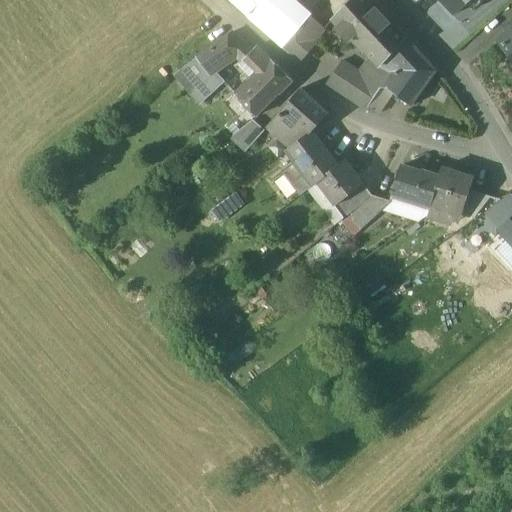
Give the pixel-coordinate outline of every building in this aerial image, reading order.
[(229,0),(247,16),(261,0),(229,0)] [(310,15),(294,0),(261,0),(247,16),(283,48),(310,15)] [(399,31),(369,0),(351,0),(331,20),(364,54),(377,41),(383,47),(399,31)] [(441,0),(455,15),(472,0),(441,0)] [(325,29),(310,15),(283,48),(301,63),(316,44),(315,43),(325,29)] [(511,28),(497,41),(511,58),(511,28)] [(399,31),(383,47),(377,41),(364,54),(369,59),(371,56),(380,63),(386,58),(405,38),(399,31)] [(252,52),(233,33),(199,59),(208,72),(215,71),(236,53),(245,61),(252,52)] [(436,71),(405,38),(386,58),(399,71),(385,88),(393,93),(411,105),(436,71)] [(292,81),(257,47),(252,52),(245,61),(259,74),(237,96),(256,117),(280,94),(281,95),(283,93),(282,92),(292,81)] [(369,59),(359,73),(341,62),(326,84),(331,88),(366,110),(380,90),(387,89),(385,88),(399,71),(386,58),(380,63),(371,56),(369,59)] [(199,59),(176,76),(188,90),(208,72),(199,59)] [(215,71),(208,72),(188,90),(199,104),(227,84),(215,71)] [(164,83),(141,100),(149,111),(172,94),(164,83)] [(387,89),(380,90),(366,110),(377,114),(393,93),(387,89)] [(328,114),(301,90),(280,112),(302,132),(307,137),(328,114)] [(302,132),(280,112),(271,123),(291,145),(302,132)] [(254,120),(229,138),(245,152),(265,130),(254,120)] [(339,166),(313,132),(307,137),(286,152),(313,186),(317,183),(339,166)] [(339,166),(317,183),(336,207),(342,202),(364,185),(346,161),(339,166)] [(422,173),(401,166),(392,195),(430,207),(431,205),(440,177),(422,172),(422,173)] [(474,179),(442,169),(440,177),(431,205),(462,215),(470,191),(474,179)] [(364,185),(342,202),(350,213),(373,196),(364,185)] [(490,198),(470,191),(462,215),(473,218),(490,198)] [(221,200),(227,213),(243,205),(237,192),(221,200)] [(511,192),(501,203),(511,217),(511,192)] [(391,201),(374,195),(373,196),(351,217),(363,230),(391,202),(391,201)] [(511,220),(502,229),(511,240),(511,220)] [(426,245),(454,291),(485,273),(457,227),(426,245)] [(511,250),(511,240),(502,229),(497,233),(511,251),(511,250)]
